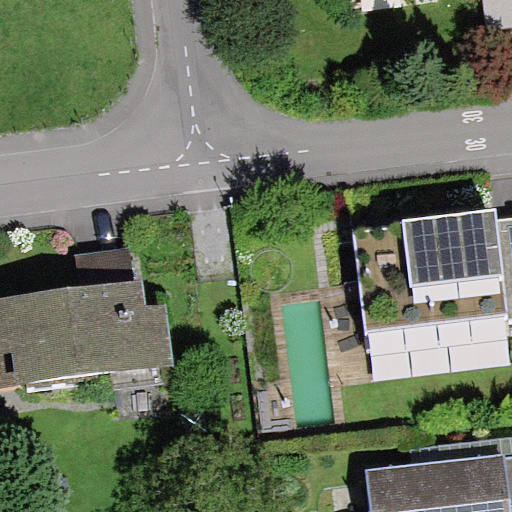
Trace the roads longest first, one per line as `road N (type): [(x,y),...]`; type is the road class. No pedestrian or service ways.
road 1 (residential): [(196,159),(511,129)]
road 2 (residential): [(0,184),(196,159)]
road 3 (residential): [(196,159),(178,0)]
